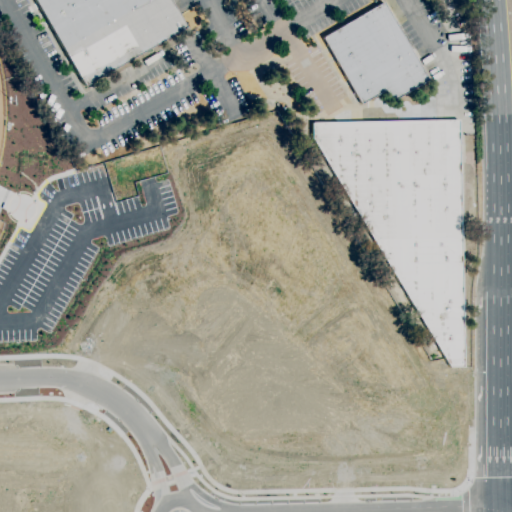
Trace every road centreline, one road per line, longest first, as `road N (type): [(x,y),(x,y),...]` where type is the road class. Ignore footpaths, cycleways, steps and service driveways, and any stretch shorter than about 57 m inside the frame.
road 1 (trunk): [(488,0),(508,511)]
road 2 (residential): [(470,511),(194,507)]
road 3 (residential): [(0,379),(79,384),(128,411),(146,432)]
